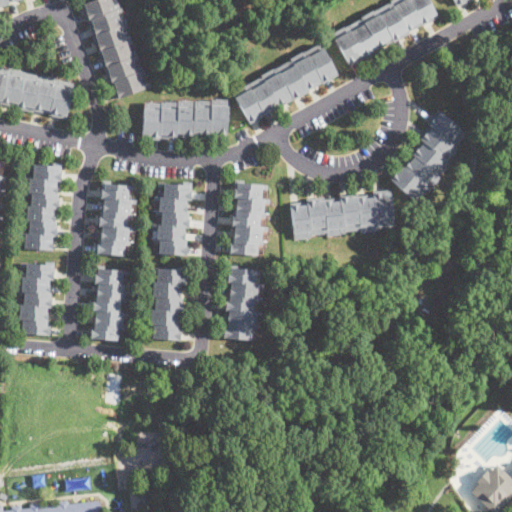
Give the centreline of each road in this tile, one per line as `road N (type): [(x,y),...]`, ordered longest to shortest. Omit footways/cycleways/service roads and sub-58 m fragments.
road 1 (residential): [(511,0),(214,159),(162,158),(0,122)]
road 2 (residential): [(60,9),(99,122),(82,182),(66,348)]
road 3 (residential): [(390,65),(400,120),(366,165),(322,172),(296,159),(274,132)]
road 4 (residential): [(201,359),(0,343)]
road 5 (residential): [(214,159),(201,359)]
